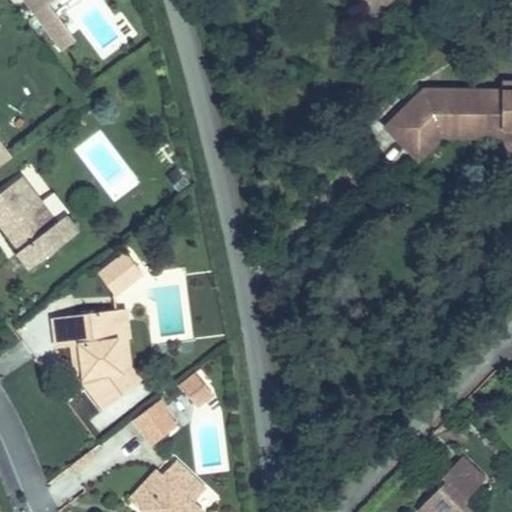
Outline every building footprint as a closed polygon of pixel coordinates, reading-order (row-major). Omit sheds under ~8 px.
[(24,0),(45,26),(58,16),(49,4),(54,0),(24,0)] [(388,0),(362,0),(376,13),(388,0)] [(511,83),(501,84),(501,92),(501,95),(498,95),(498,92),(423,91),(390,124),(414,148),(436,127),(509,128),(509,143),(511,143),(511,83)] [(414,148),(390,124),(387,127),(418,159),(441,136),(500,137),(500,153),(511,152),(511,143),(509,143),(509,128),(436,127),(414,148)] [(29,268),(78,231),(66,215),(56,222),(22,177),(0,193),(0,224),(20,250),(17,253),(29,268)] [(105,282),(133,261),(127,253),(99,274),(105,282)] [(115,295),(143,273),(133,261),(105,282),(115,295)] [(129,338),(125,309),(116,310),(120,339),(117,340),(121,370),(133,386),(140,381),(130,367),(126,339),(129,338)] [(121,370),(117,340),(120,339),(116,310),(52,318),(56,347),(72,345),(74,360),(81,359),(83,371),(84,383),(104,409),(133,386),(121,370)] [(83,371),(81,359),(74,360),(75,372),(83,371)] [(209,390),(195,372),(179,385),(194,402),(209,390)] [(197,406),(212,393),(209,390),(194,402),(197,406)] [(175,427),(163,412),(167,409),(159,399),(134,419),(153,444),(175,427)] [(471,511),(465,505),(466,499),(485,479),(461,456),(441,478),(445,481),(425,501),(425,511),(471,511)] [(202,511),(193,502),(205,489),(176,462),(164,476),(163,476),(168,481),(142,508),(145,511),(202,511)] [(61,505),(85,491),(72,470),(48,484),(61,505)] [(142,508),(168,481),(163,476),(164,476),(158,470),(131,498),(142,508)]
